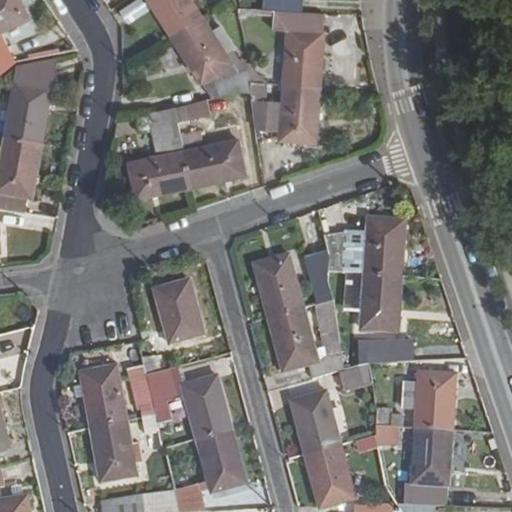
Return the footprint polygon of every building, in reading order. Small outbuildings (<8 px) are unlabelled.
[(0,0),(0,75),(16,63),(2,34),(29,22),(18,0),(0,0)] [(137,0),(122,10),(130,22),(155,6),(150,0),(137,0)] [(150,0),(155,6),(173,35),(203,16),(192,0),(150,0)] [(266,0),(265,9),(275,9),(304,11),(304,0),(266,0)] [(288,30),(284,84),(322,87),(326,31),(324,31),(325,13),(304,11),(275,9),(274,29),(288,30)] [(173,35),(213,97),(238,91),(250,94),(251,81),(252,60),(250,52),(240,59),(234,63),(213,30),(203,16),(173,35)] [(221,24),(213,30),(234,63),(240,59),(234,50),(237,48),(221,24)] [(252,60),(251,81),(266,83),(267,62),(252,60)] [(19,69),(7,138),(42,143),(55,61),(19,69)] [(318,142),(322,87),(284,84),(283,102),(265,100),(266,83),(251,81),(250,94),(250,96),(255,128),(281,129),(280,140),(318,142)] [(175,105),(193,187),(247,175),(239,140),(206,147),(202,129),(192,132),(189,119),(212,115),(208,98),(175,105)] [(137,199),(193,187),(175,105),(148,112),(152,131),(157,157),(130,163),(137,199)] [(152,131),(148,112),(135,114),(139,134),(152,131)] [(138,138),(122,137),(121,155),(137,156),(138,138)] [(5,149),(0,178),(0,208),(31,214),(42,143),(7,138),(5,149)] [(370,235),(367,235),(363,276),(401,279),(405,224),(371,220),(370,235)] [(347,235),(324,239),(330,258),(328,274),(343,274),(347,235)] [(367,235),(347,235),(343,274),(348,275),(363,276),(367,235)] [(315,295),(319,294),(322,306),(335,303),(330,290),(328,284),(328,274),(330,258),(307,265),(315,295)] [(289,259),(256,268),(270,320),(304,311),(289,259)] [(328,274),(328,284),(330,290),(342,291),(343,274),(328,274)] [(362,331),(398,334),(401,279),(363,276),(348,275),(345,310),(363,312),(362,331)] [(204,335),(190,283),(156,292),(171,343),(204,335)] [(25,294),(0,296),(0,316),(11,338),(34,335),(39,310),(25,294)] [(284,373),(309,367),(313,381),(330,376),(345,373),(335,303),(322,306),(317,308),(324,350),(316,352),(304,311),(270,320),(284,373)] [(369,342),(368,367),(396,365),(397,343),(369,342)] [(162,357),(143,362),(145,368),(147,377),(165,372),(162,357)] [(343,393),(371,385),(368,367),(345,373),(338,375),(343,393)] [(137,412),(141,411),(143,420),(157,417),(147,377),(145,368),(128,372),(137,412)] [(169,404),(187,400),(198,441),(232,430),(218,379),(184,388),(178,368),(165,372),(147,377),(157,417),(159,425),(173,421),(169,404)] [(117,369),(83,375),(93,430),(127,423),(117,369)] [(402,411),(417,412),(417,430),(453,433),(456,378),(420,375),(419,384),(404,384),(402,411)] [(327,394),(293,403),(307,456),(341,447),(327,394)] [(0,450),(10,447),(0,408),(0,450)] [(392,411),(378,409),(377,427),(391,428),(391,427),(404,427),(405,417),(392,416),(392,411)] [(143,420),(146,436),(161,432),(159,425),(157,417),(143,420)] [(139,447),(133,448),(127,423),(93,430),(103,484),(138,477),(135,464),(142,463),(139,447)] [(391,428),(377,427),(376,436),(378,446),(398,445),(399,428),(391,428)] [(213,495),(247,485),(232,430),(198,441),(213,495)] [(429,507),(447,508),(453,433),(417,430),(411,506),(429,507)] [(374,437),(356,442),(359,454),(378,449),(374,437)] [(321,510),(355,500),(341,447),(307,456),(321,510)] [(205,511),(203,487),(177,494),(181,511),(205,511)] [(181,511),(177,494),(104,503),(104,511),(181,511)] [(4,500),(0,500),(0,511),(30,511),(29,497),(4,500)]
